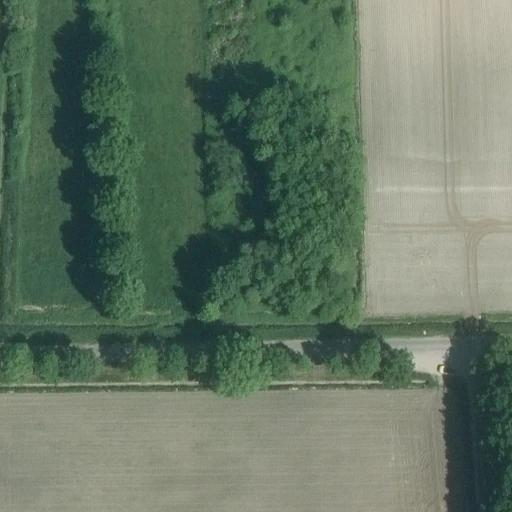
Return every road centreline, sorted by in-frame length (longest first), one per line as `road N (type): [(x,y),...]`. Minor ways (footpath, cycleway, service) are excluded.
road 1 (unclassified): [(0,352),(511,345)]
road 2 (track): [(472,346),(489,511)]
